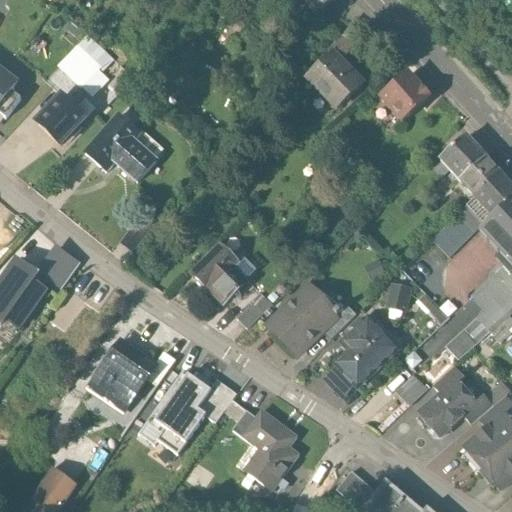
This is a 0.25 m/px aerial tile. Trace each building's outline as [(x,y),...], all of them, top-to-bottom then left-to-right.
[(337,0),(298,0),(314,20),(337,0)] [(327,54),(331,58),(333,55),(341,64),(358,48),(342,40),(327,54)] [(341,64),(333,55),(331,58),(305,83),(335,114),(364,86),(341,64)] [(18,86),(0,72),(0,118),(5,122),(20,102),(11,95),(18,86)] [(430,102),(409,77),(381,101),(402,126),(430,102)] [(77,116),(62,101),(37,127),(60,149),(93,115),(85,108),(77,116)] [(139,139),(119,121),(85,158),(106,176),(115,166),(137,186),(156,166),(154,164),(163,154),(142,135),(139,139)] [(487,169),(466,146),(438,172),(459,195),(487,169)] [(503,186),(487,169),(459,195),(475,211),(503,186)] [(511,209),(511,195),(503,186),(475,211),(491,229),(511,209)] [(511,209),(491,229),(479,240),(498,261),(493,265),(504,276),(509,281),(511,278),(511,209)] [(491,229),(475,211),(436,247),(452,264),(479,240),(491,229)] [(239,269),(220,250),(191,278),(190,278),(223,310),(236,297),(237,297),(239,295),(238,295),(249,284),(248,283),(256,275),(244,264),(239,269)] [(36,279),(17,265),(13,271),(12,271),(0,287),(0,328),(5,322),(17,331),(36,306),(34,304),(42,293),(31,285),(36,279)] [(511,278),(509,281),(504,276),(473,304),(485,318),(478,325),(491,339),(508,323),(511,319),(511,278)] [(331,314),(308,291),(268,330),(298,359),(340,317),(334,312),(331,314)] [(418,309),(441,332),(449,325),(426,302),(418,309)] [(511,339),(511,326),(508,323),(491,339),(501,349),(511,339)] [(491,339),(478,325),(448,353),(461,367),(491,339)] [(392,351),(368,326),(346,346),(353,354),(336,370),(356,392),(370,379),(366,375),(392,351)] [(156,371),(120,346),(88,392),(114,410),(125,394),(135,401),(147,385),(156,371)] [(156,371),(147,385),(156,391),(174,365),(165,358),(156,371)] [(433,391),(441,400),(456,386),(457,387),(463,382),(454,371),(433,391)] [(210,394),(184,376),(147,428),(162,438),(158,443),(178,457),(205,419),(197,412),(210,394)] [(408,408),(423,394),(411,381),(396,395),(408,408)] [(216,384),(210,394),(197,412),(205,419),(217,427),(224,417),(232,405),(237,398),(216,384)] [(476,409),(457,387),(456,386),(441,400),(420,418),(429,428),(429,435),(434,440),(440,441),(476,409)] [(245,415),(232,405),(224,417),(237,426),(245,415)] [(256,423),(245,415),(237,426),(231,434),(241,442),(256,423)] [(283,431),(261,416),(256,423),(241,442),(261,457),(246,477),(261,488),(262,487),(272,494),(298,459),(288,452),(296,441),(294,440),(293,442),(281,434),(283,431)] [(464,451),(483,473),(511,447),(511,427),(504,417),(464,451)] [(511,484),(511,447),(483,473),(501,494),(511,484)] [(55,511),(73,488),(51,472),(22,511),(55,511)] [(416,511),(385,486),(363,511),(416,511)]
